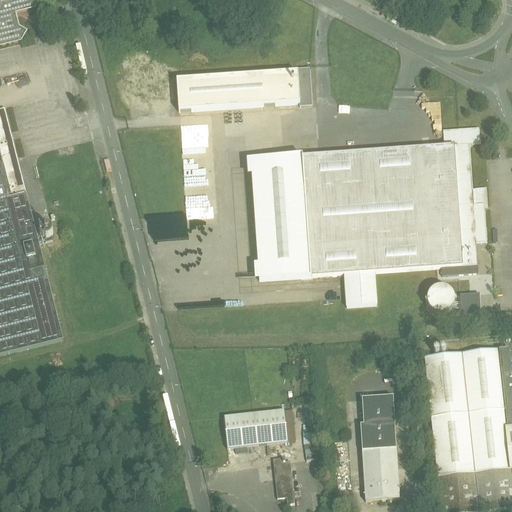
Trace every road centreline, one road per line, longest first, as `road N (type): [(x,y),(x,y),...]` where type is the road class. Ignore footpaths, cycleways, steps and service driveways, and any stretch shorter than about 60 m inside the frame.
road 1 (residential): [(74,0),(203,511)]
road 2 (unknown): [(150,298),(85,320),(12,58)]
road 3 (residential): [(319,0),(428,54)]
